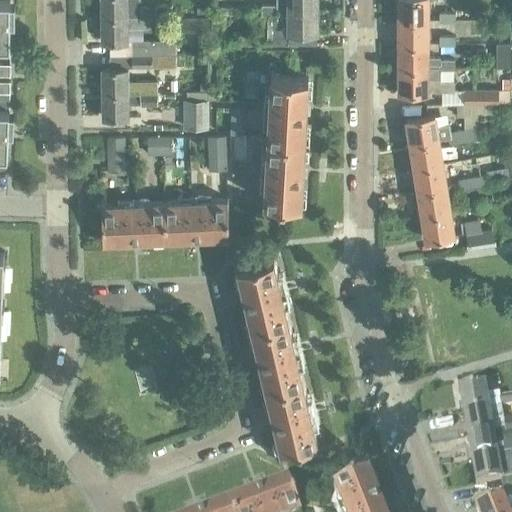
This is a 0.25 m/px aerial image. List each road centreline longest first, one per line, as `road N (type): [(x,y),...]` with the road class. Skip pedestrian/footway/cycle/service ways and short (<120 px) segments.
road 1 (residential): [(366,0),(363,266),(379,348),(442,511)]
road 2 (residential): [(95,495),(237,436),(237,393),(218,308),(205,296),(56,299)]
road 3 (residential): [(56,206),(56,0)]
road 4 (residential): [(32,420),(48,384),(56,299)]
